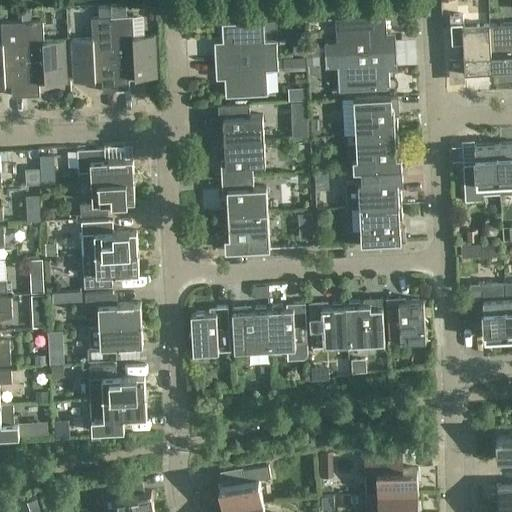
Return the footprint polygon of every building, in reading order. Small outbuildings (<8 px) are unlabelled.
[(492,69),(490,24),(464,26),(463,14),(450,15),(450,27),(452,56),(464,56),(465,71),(492,69)] [(133,15),(112,16),(116,91),(130,90),(129,79),(157,77),(155,35),(134,36),(133,15)] [(325,42),(325,54),(396,51),(395,38),(387,39),(386,15),(328,18),(328,19),(335,18),(337,41),(325,42)] [(116,91),(112,16),(91,17),(92,38),(72,39),(74,81),(102,80),(102,92),(116,91)] [(43,19),(22,21),(26,96),(40,95),(39,83),(67,82),(64,40),(44,41),(43,19)] [(26,96),(22,21),(1,22),(2,43),(0,43),(0,85),(12,85),(12,96),(26,96)] [(215,48),(216,60),(278,57),(277,40),(265,40),(264,22),(271,22),(271,21),(222,23),(223,47),(215,48)] [(511,23),(490,24),(492,69),(511,68),(511,23)] [(325,54),(326,60),(326,67),(338,66),(339,89),(332,90),(332,91),(390,88),(388,64),(397,63),(396,51),(325,54)] [(278,57),(216,60),(216,73),(225,72),(226,96),(275,94),(275,92),(268,93),(266,70),(278,70),(278,57)] [(416,76),(418,95),(428,94),(427,75),(416,76)] [(354,98),(356,134),(398,132),(398,131),(395,131),(395,129),(398,129),(397,118),(395,119),(394,109),(399,108),(398,95),(354,98)] [(222,140),(222,141),(264,139),(263,114),(250,115),(249,103),(218,105),(219,118),(223,118),(224,127),(222,128),(222,138),(225,138),(225,140),(222,140)] [(354,170),(362,169),(371,169),(402,168),(402,155),(397,155),(396,146),(399,145),(398,135),(396,135),(396,133),(398,133),(398,132),(356,134),(357,159),(354,159),(354,170)] [(221,165),(222,177),(253,176),(253,164),(265,163),(264,139),(222,141),(222,142),(225,142),(225,144),(222,144),(223,155),(225,154),(226,164),(221,165)] [(511,142),(498,143),(500,193),(511,192),(511,142)] [(500,193),(498,143),(475,144),(476,163),(463,164),(465,200),(482,199),(483,194),(500,193)] [(91,181),(135,179),(135,178),(134,178),(133,158),(126,158),(106,159),(105,148),(77,149),(79,172),(91,171),(92,181),(91,181)] [(347,208),(360,208),(360,206),(402,204),(402,203),(399,203),(399,201),(402,201),(401,190),(399,190),(398,181),(403,180),(402,168),(371,169),(362,169),(362,181),(346,182),(347,208)] [(226,212),(226,213),(268,211),(267,186),(254,187),(253,176),(222,177),(222,190),(227,189),(228,199),(225,199),(226,210),(228,210),(228,212),(226,212)] [(135,179),(91,181),(91,182),(92,182),(93,202),(80,203),(81,215),(108,213),(108,202),(128,201),(128,200),(135,200),(134,180),(136,180),(135,179)] [(360,206),(360,208),(362,243),(406,240),(405,227),(401,227),(400,217),(403,217),(402,206),(399,207),(399,205),(402,204),(360,206)] [(225,236),(226,250),(257,248),(257,236),(269,235),(268,211),(226,213),(226,214),(229,213),(229,215),(226,216),(227,226),(229,226),(230,236),(225,236)] [(81,221),(83,254),(139,251),(139,250),(138,250),(137,230),(130,230),(114,231),(113,219),(81,221)] [(139,252),(139,251),(83,254),(85,287),(112,286),(112,274),(132,273),(139,272),(138,252),(139,252)] [(486,269),(487,256),(471,255),(471,269),(486,269)] [(113,284),(135,284),(135,275),(113,276),(113,284)] [(508,337),(506,297),(504,297),(503,281),(470,283),(472,320),(484,319),(485,338),(508,337)] [(98,325),(98,326),(143,323),(142,323),(141,302),(134,303),(134,302),(113,303),(113,292),(85,293),(86,316),(99,315),(100,325),(98,325)] [(424,300),(400,301),(400,296),(386,297),(389,341),(426,339),(425,324),(428,321),(425,317),(424,300)] [(0,319),(13,316),(11,297),(0,297),(0,319)] [(347,301),(346,301),(349,351),(349,343),(384,342),(384,349),(385,349),(383,297),(369,298),(370,303),(360,303),(360,301),(349,301),(349,304),(347,304),(347,301)] [(349,351),(346,301),(345,301),(346,304),(344,304),(343,302),(333,302),(333,305),(323,305),(323,300),(309,301),(312,353),(313,353),(313,345),(348,343),(348,351),(349,351)] [(269,306),(272,355),(272,348),(287,347),(288,358),(304,357),(308,353),(305,301),(292,302),(292,307),(283,307),(282,305),(272,306),(272,308),(270,308),(270,306),(269,306)] [(271,355),(272,355),(269,306),(268,306),(269,308),(266,308),(266,306),(256,306),(256,309),(246,309),(246,305),(232,305),(235,357),(236,357),(236,350),(271,348),(271,355)] [(195,352),(231,350),(228,306),(215,306),(215,311),(191,312),(192,330),(190,334),(193,337),(194,359),(195,359),(195,352)] [(143,324),(143,323),(98,326),(90,326),(88,326),(90,347),(88,347),(89,359),(116,358),(116,346),(136,345),(143,344),(142,324),(143,324)] [(0,363),(11,363),(10,340),(0,340),(0,363)] [(62,351),(50,351),(50,362),(62,361),(62,351)] [(91,398),(102,398),(147,395),(146,395),(145,374),(138,375),(138,374),(117,375),(116,364),(89,365),(91,398)] [(0,403),(2,403),(2,402),(0,402),(0,395),(0,382),(12,382),(11,370),(0,370),(0,403)] [(147,395),(102,398),(91,398),(93,431),(124,429),(123,418),(140,417),(147,416),(146,396),(147,396),(147,395)] [(2,403),(0,403),(0,435),(18,435),(18,421),(14,421),(13,402),(2,403)] [(511,459),(511,433),(509,434),(509,435),(497,436),(497,446),(496,446),(496,460),(511,459)] [(365,454),(366,493),(418,491),(418,482),(419,482),(419,468),(392,468),(392,453),(365,454)] [(222,499),(223,508),(263,502),(259,479),(271,477),(269,464),(243,468),(245,481),(218,485),(220,499),(222,499)] [(112,485),(116,511),(155,511),(152,490),(139,493),(137,481),(112,485)] [(499,498),(499,508),(511,507),(511,483),(497,484),(497,498),(499,498)] [(418,491),(366,493),(366,511),(420,511),(420,501),(418,501),(418,491)] [(264,511),(263,502),(223,508),(224,511),(264,511)]
